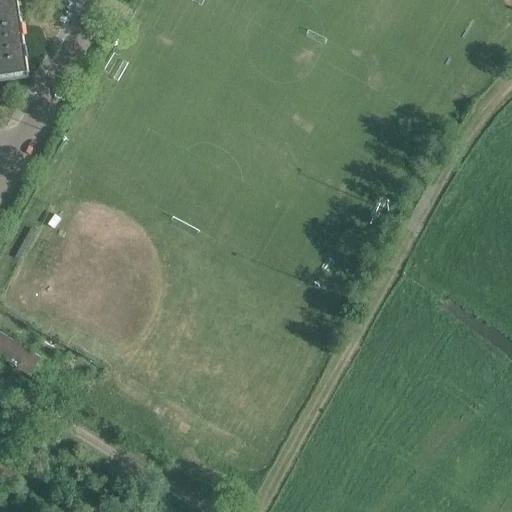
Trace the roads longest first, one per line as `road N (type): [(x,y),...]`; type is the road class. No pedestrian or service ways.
road 1 (unclassified): [(255,511),(461,151),(511,92)]
road 2 (unclassified): [(0,381),(223,511)]
road 3 (residential): [(5,167),(97,0)]
